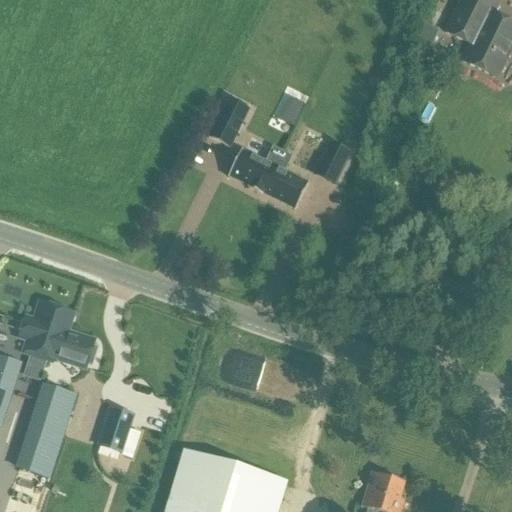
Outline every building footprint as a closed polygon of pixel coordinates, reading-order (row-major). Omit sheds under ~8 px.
[(483,0),(458,0),(441,35),(466,47),(458,64),(494,81),(511,42),(511,26),(499,21),(488,18),(493,5),(483,0)] [(429,74),(420,92),(438,101),(447,83),(429,74)] [(224,103),(204,143),(226,155),(247,114),(224,103)] [(330,145),(319,166),(339,176),(350,154),(330,145)] [(269,150),(262,164),(237,152),(223,180),(244,191),(243,193),(257,200),(258,198),(291,215),(305,187),(281,174),(288,160),(269,150)] [(185,188),(203,186),(201,171),(184,173),(185,188)] [(23,321),(16,341),(23,343),(21,351),(29,354),(22,376),(38,381),(43,363),(54,330),(64,334),(70,316),(35,305),(31,318),(30,323),(23,321)] [(54,330),(43,363),(51,366),(53,361),(82,371),(84,364),(91,342),(88,341),(64,334),(54,330)] [(42,390),(16,471),(45,480),(55,449),(60,434),(62,426),(53,423),(61,397),(42,390)] [(233,416),(237,405),(215,396),(210,407),(233,416)] [(0,398),(0,414),(13,417),(16,402),(0,398)] [(108,410),(96,448),(132,459),(140,433),(136,432),(140,420),(108,410)] [(192,414),(191,426),(214,426),(214,441),(227,441),(228,415),(192,414)] [(273,511),(279,492),(184,463),(168,511),(273,511)] [(398,511),(401,504),(395,502),(400,485),(370,476),(359,509),(365,510),(364,511),(398,511)]
